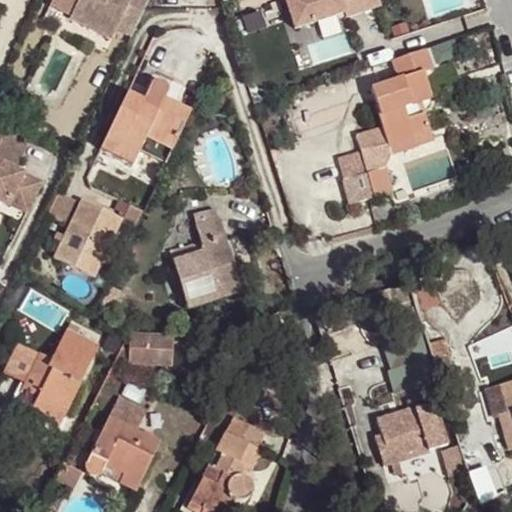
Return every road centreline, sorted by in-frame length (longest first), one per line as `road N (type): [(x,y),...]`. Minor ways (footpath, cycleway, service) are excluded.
road 1 (residential): [(277,511),(302,463),(310,277)]
road 2 (residential): [(310,277),(229,58)]
road 3 (residential): [(310,277),(511,201)]
